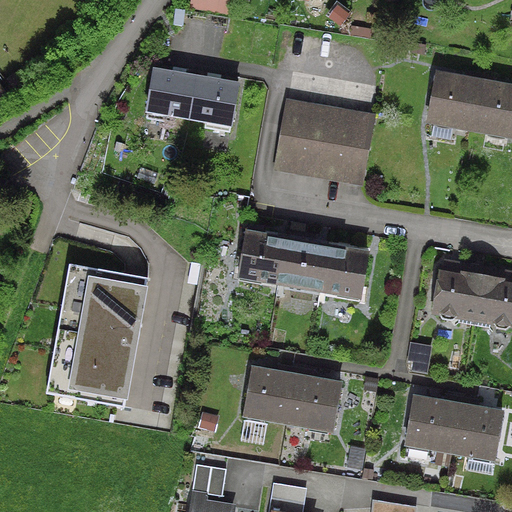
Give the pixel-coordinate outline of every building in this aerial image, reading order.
[(226,0),(193,0),(192,9),(224,14),(226,0)] [(306,0),(304,9),(317,12),(319,0),(306,0)] [(170,117),(187,120),(194,80),(151,73),(144,120),(169,124),(170,117)] [(429,121),(468,129),(476,85),(437,78),(429,121)] [(229,127),(236,87),(194,80),(187,120),(204,123),(203,130),(227,134),(229,127)] [(511,111),(511,91),(476,85),(468,129),(507,136),(511,111)] [(273,170),(360,185),(371,119),(285,105),(273,170)] [(261,281),(277,283),(284,242),(244,236),(236,283),(260,287),(261,281)] [(326,250),(284,242),(277,283),(319,291),(326,250)] [(365,257),(326,250),(319,291),(334,293),(333,299),(357,304),(365,257)] [(147,278),(71,265),(49,392),(125,405),(147,278)] [(455,317),(473,320),(482,270),(464,267),(463,274),(440,270),(433,313),(438,314),(437,315),(441,320),(450,322),(455,318),(455,317)] [(500,273),(482,270),(473,320),(492,323),(491,325),(494,330),(503,332),(509,328),(509,326),(511,326),(511,282),(499,280),(500,273)] [(409,368),(424,370),(428,353),(412,350),(409,368)] [(282,422),(289,378),(291,370),(277,368),(276,376),(250,371),(242,415),(282,422)] [(331,431),(338,387),(308,382),(309,373),(291,370),(289,378),(282,422),(331,431)] [(453,452),(461,409),(462,400),(444,397),(442,405),(412,400),(404,444),(453,452)] [(475,411),(476,403),(462,400),(461,409),(453,452),(493,459),(500,416),(475,411)] [(195,466),(190,493),(220,498),(224,471),(195,466)] [(297,511),(301,489),(271,484),(266,511),(297,511)] [(230,511),(231,509),(191,503),(189,511),(230,511)]
